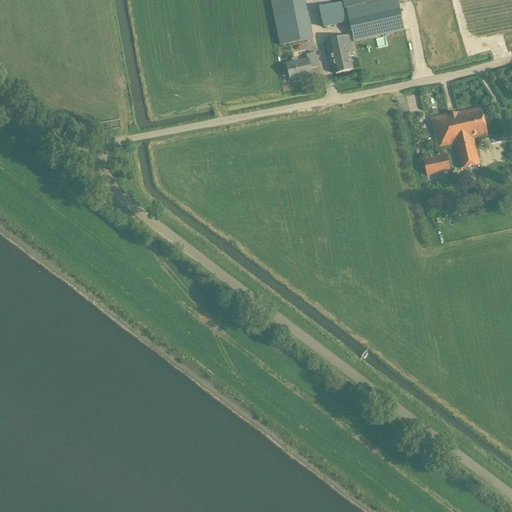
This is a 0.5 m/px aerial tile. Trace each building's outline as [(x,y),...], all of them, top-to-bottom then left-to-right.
[(305,0),(270,0),(274,17),(280,46),(313,39),(307,10),(305,0)] [(344,0),(346,9),(386,0),(344,0)] [(323,28),(346,23),(341,2),(319,7),(323,28)] [(405,31),(398,4),(348,16),(354,42),(405,31)] [(330,64),(333,62),(335,74),(353,70),(350,57),(353,56),(349,36),(325,41),(330,64)] [(293,60),(294,63),(287,64),(290,80),(311,75),(309,66),(312,66),(312,67),(320,65),(317,52),(310,53),(311,59),(299,62),(298,59),(293,60)] [(460,169),(479,165),(474,140),(487,137),(481,108),(448,115),(447,115),(431,118),(438,149),(454,145),(460,169)] [(447,154),(423,159),(427,177),(451,172),(447,154)]
